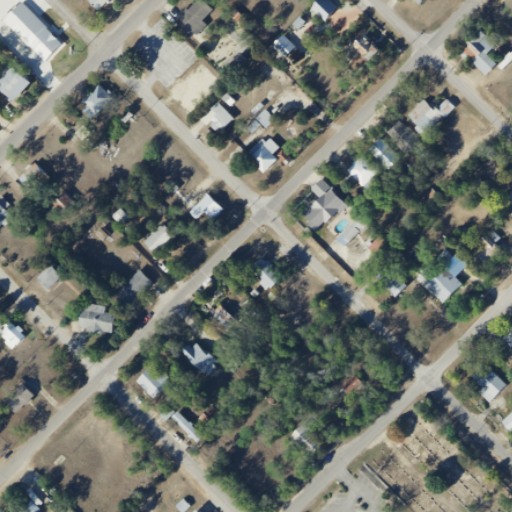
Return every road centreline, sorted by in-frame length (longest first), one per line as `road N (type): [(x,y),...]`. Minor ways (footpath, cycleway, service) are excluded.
road 1 (residential): [(0,484),(485,0)]
road 2 (residential): [(511,456),(52,0)]
road 3 (residential): [(245,511),(0,268)]
road 4 (residential): [(298,511),(511,298)]
road 5 (residential): [(0,159),(158,0)]
road 6 (residential): [(511,127),(382,0)]
